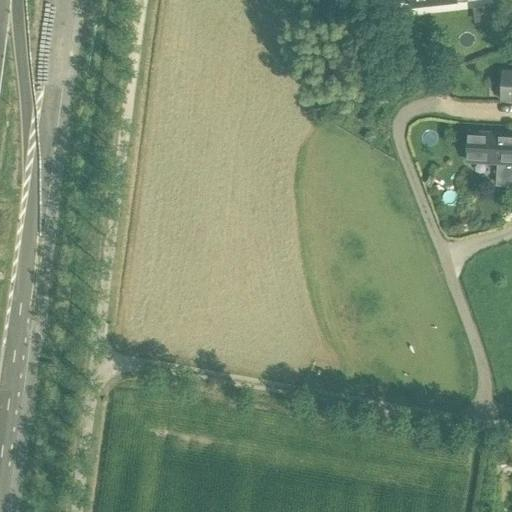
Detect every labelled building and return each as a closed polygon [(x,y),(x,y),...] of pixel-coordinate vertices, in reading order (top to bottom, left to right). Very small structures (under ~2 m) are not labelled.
[(409,0),(411,9),(457,4),(456,0),(409,0)] [(475,9),(476,22),(495,20),(493,7),(475,9)] [(500,100),(511,100),(511,75),(501,75),(500,100)] [(368,132),(364,138),(370,142),(374,136),(368,132)] [(467,162),(511,164),(511,135),(468,133),(467,162)]
